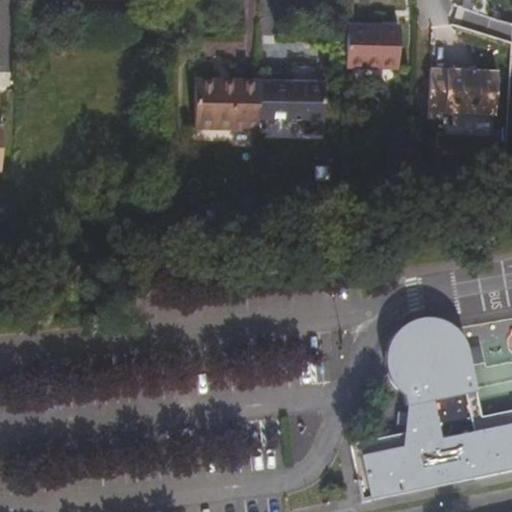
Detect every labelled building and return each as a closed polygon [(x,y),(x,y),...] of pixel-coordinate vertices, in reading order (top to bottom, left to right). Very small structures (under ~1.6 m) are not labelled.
[(343,40),(342,72),(395,73),(397,33),(344,31),(343,40)] [(448,118),(499,119),(500,77),(449,75),(448,118)] [(262,82),(319,85),(320,79),(263,76),(262,82)] [(188,130),(252,132),(252,126),(254,82),(189,80),(188,130)] [(254,82),(252,126),(297,126),(297,131),(319,131),(319,85),(262,82),(254,82)] [(358,452),(364,493),(511,467),(511,425),(470,433),(463,396),(476,393),(471,364),(468,348),(464,337),(458,328),(440,323),(426,322),(416,323),(404,329),(395,338),(390,345),(388,354),(387,365),(390,378),(393,385),(400,391),(404,395),(404,409),(400,445),(358,452)]
